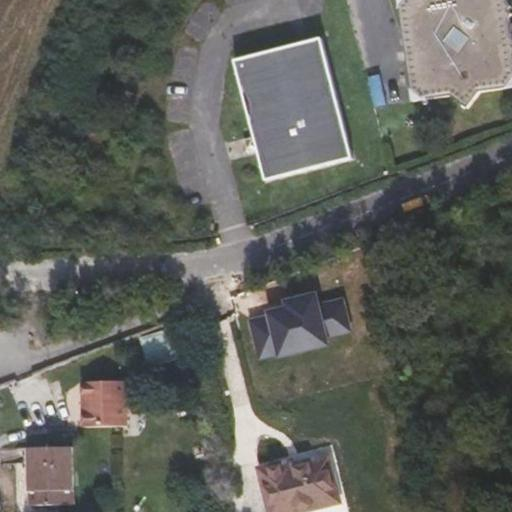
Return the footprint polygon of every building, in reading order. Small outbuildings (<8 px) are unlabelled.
[(403,0),(400,6),(412,90),(425,101),(451,97),(468,108),(480,92),(508,89),(511,82),(511,39),(510,26),(510,21),(511,17),(511,14),(508,11),(511,8),(511,6),(507,4),(506,0),(403,0)] [(235,60),(255,136),(259,151),(267,181),(354,159),(323,38),(309,41),(293,45),(235,60)] [(248,154),(259,151),(255,136),(243,139),(248,154)] [(328,343),(326,335),(350,329),(343,299),(319,305),(316,294),(287,301),(288,307),(269,311),(270,315),(251,320),(260,357),(280,352),(281,355),(328,343)] [(183,359),(174,328),(142,337),(151,368),(183,359)] [(128,381),(83,382),(84,427),(129,426),(128,381)] [(73,448),(29,448),(30,505),(74,505),(73,448)] [(299,511),(340,503),(328,458),(293,467),(291,461),(260,468),(269,511),(299,511)]
